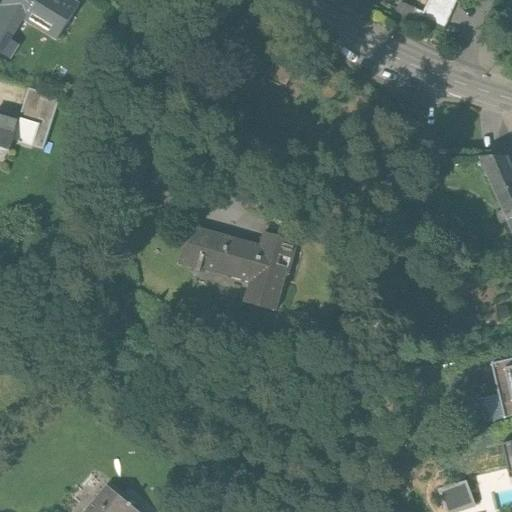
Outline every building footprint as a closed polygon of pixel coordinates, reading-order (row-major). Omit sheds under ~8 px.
[(78,7),(66,0),(5,0),(0,9),(0,56),(10,62),(17,49),(8,43),(21,21),(56,42),(78,7)] [(430,0),(425,13),(420,24),(420,25),(441,34),(455,0),(430,0)] [(425,13),(400,2),(396,13),(420,24),(425,13)] [(30,91),(20,121),(41,127),(33,150),(44,153),(60,102),(30,91)] [(0,114),(0,150),(11,154),(14,144),(20,121),(0,114)] [(41,127),(20,121),(14,144),(33,150),(41,127)] [(155,134),(130,129),(122,168),(146,172),(148,173),(155,134)] [(511,172),(506,159),(480,159),(511,235),(511,172)] [(137,217),(146,172),(122,168),(113,212),(137,217)] [(262,252),(191,233),(181,269),(252,288),(246,308),(278,317),(297,248),(266,239),(262,252)] [(511,362),(492,367),(500,398),(505,421),(511,419),(511,362)] [(487,426),(505,421),(500,398),(481,402),(487,426)] [(511,445),(503,447),(509,476),(511,475),(511,445)] [(467,485),(441,493),(448,511),(461,511),(476,508),(467,485)] [(135,511),(105,487),(84,511),(135,511)]
